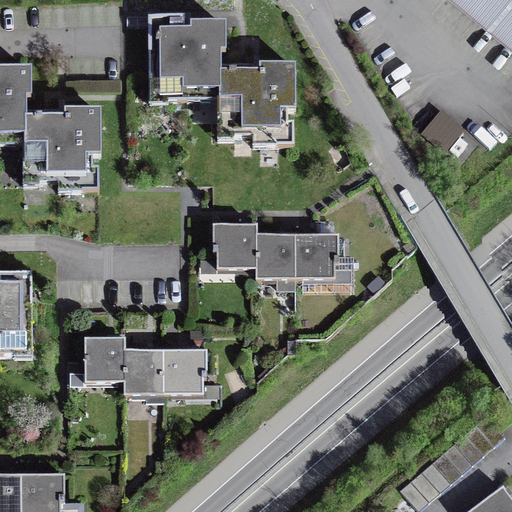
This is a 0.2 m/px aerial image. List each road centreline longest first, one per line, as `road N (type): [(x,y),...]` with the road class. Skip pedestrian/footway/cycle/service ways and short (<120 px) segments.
road 1 (unclassified): [(307,0),(511,366)]
road 2 (trunk): [(511,253),(208,511)]
road 3 (trunk): [(246,511),(511,291)]
road 4 (residential): [(184,261),(82,261),(56,247),(0,245)]
